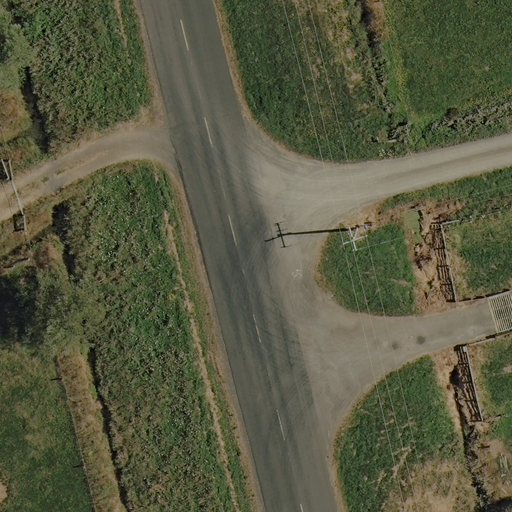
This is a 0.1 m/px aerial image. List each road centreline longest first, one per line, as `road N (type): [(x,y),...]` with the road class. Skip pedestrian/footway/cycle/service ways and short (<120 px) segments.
road 1 (unclassified): [(178,0),(304,511)]
road 2 (track): [(280,409),(511,348)]
